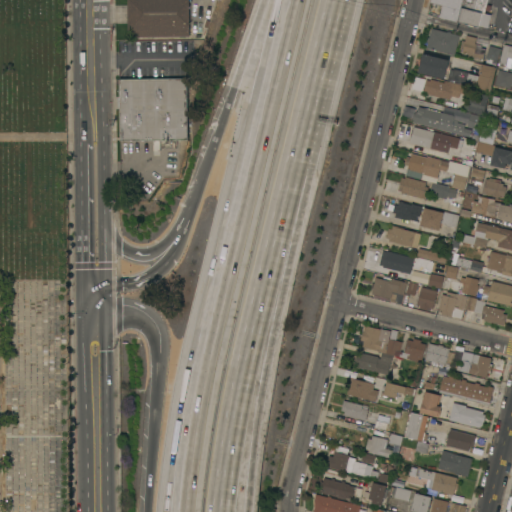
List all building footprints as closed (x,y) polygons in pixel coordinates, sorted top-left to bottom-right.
[(133,37),(133,30),(128,30),(127,0),(189,0),(189,36),(133,37)] [(487,0),(481,27),(457,21),(439,17),(442,5),(430,2),(430,0),(487,0)] [(447,32),(447,31),(451,32),(451,33),(459,35),(454,55),(426,47),(431,28),(447,32)] [(477,37),(475,43),(482,45),(481,47),(486,48),(483,59),(472,56),(473,55),(466,54),(467,51),(459,49),(462,40),(465,40),(466,35),(477,37)] [(498,66),(504,44),(511,45),(511,58),(510,58),(508,69),(498,66)] [(501,48),(496,64),(494,63),(495,61),(492,61),(493,59),(489,58),(489,59),(487,59),(487,58),(486,57),(489,45),(501,48)] [(418,72),(420,65),(418,64),(420,57),(421,58),(422,53),(449,60),(444,78),(418,72)] [(490,91),(447,80),(450,68),(453,69),(453,68),(476,73),(478,65),(481,66),(482,63),(496,67),(490,91)] [(495,84),(499,69),(511,72),(511,80),(510,88),(495,84)] [(423,79),(413,77),(411,86),(421,89),(423,79)] [(159,140),(159,151),(153,151),(153,140),(120,140),(119,79),(186,78),(187,139),(159,140)] [(427,93),(427,92),(423,91),(426,79),(430,80),(430,79),(444,82),(445,80),(461,85),(458,95),(451,93),(450,99),(427,93)] [(483,115),(467,110),(467,109),(464,108),(468,91),(472,92),(472,91),(489,95),(483,115)] [(506,97),(509,98),(509,97),(511,97),(511,112),(506,111),(506,110),(502,108),(506,97)] [(499,106),(496,118),(485,116),(488,104),(499,106)] [(448,131),(447,132),(441,131),(442,129),(401,118),(404,106),(417,109),(418,105),(454,115),(454,119),(458,120),(457,122),(465,124),(464,127),(472,129),(470,137),(448,131)] [(483,116),(480,130),(467,126),(471,113),(483,116)] [(460,138),(457,148),(449,146),(448,152),(409,142),(414,126),(460,138)] [(496,130),(492,144),(479,140),(482,126),(496,130)] [(491,155),(475,151),(478,141),(493,145),(491,155)] [(495,146),(511,150),(511,159),(511,164),(510,164),(510,165),(507,165),(508,163),(506,163),(505,168),(490,164),(495,146)] [(427,157),(427,156),(449,162),(449,160),(470,166),(464,190),(451,186),(455,173),(440,169),(436,183),(405,174),(408,165),(404,164),(406,156),(410,157),(411,153),(427,157)] [(486,170),(483,182),(482,189),(466,185),(467,179),(470,180),(473,167),(486,170)] [(486,179),(487,177),(485,176),(486,170),(491,171),(489,177),(501,180),(501,183),(503,183),(503,185),(507,186),(504,196),(500,195),(499,199),(486,196),(486,195),(484,194),(484,193),(482,193),(485,179),(486,179)] [(426,182),(425,186),(428,187),(425,199),(401,192),(401,191),(398,190),(401,177),(405,178),(405,176),(426,182)] [(449,186),(448,187),(457,189),(455,198),(446,195),(446,197),(430,193),(432,182),(449,186)] [(495,199),(494,201),(499,202),(497,210),(496,209),(494,216),(471,211),(473,203),(477,204),(479,195),(495,199)] [(395,213),(392,212),(394,203),(397,204),(398,201),(399,201),(400,200),(422,206),(420,216),(417,215),(416,220),(408,218),(407,220),(394,216),(395,213)] [(511,221),(497,218),(500,203),(509,205),(510,203),(511,203),(511,221)] [(443,212),(444,211),(459,215),(456,227),(450,225),(450,226),(446,225),(441,223),(439,230),(419,225),(420,221),(419,221),(421,216),(424,207),(443,212)] [(511,249),(497,246),(499,240),(485,237),(486,233),(475,230),(477,222),(511,229),(511,249)] [(389,240),(389,238),(386,237),(388,228),(391,229),(393,225),(404,228),(404,229),(421,233),(417,248),(389,240)] [(447,254),(445,263),(417,256),(419,248),(447,254)] [(410,274),(382,267),(383,265),(379,264),(383,251),(386,252),(387,250),(414,257),(410,274)] [(506,255),(507,254),(511,255),(511,273),(511,276),(501,274),(502,271),(486,267),(491,250),(506,255)] [(472,260),(471,262),(479,264),(479,262),(482,263),(482,264),(483,265),(481,272),(470,269),(470,268),(455,265),(457,256),(472,260)] [(458,267),(456,279),(445,276),(447,264),(458,267)] [(443,276),(440,288),(428,285),(430,273),(443,276)] [(448,288),(451,279),(460,281),(461,276),(465,278),(466,276),(479,279),(478,280),(483,281),(482,286),(480,285),(478,291),(477,290),(475,296),(448,288)] [(401,304),(390,301),(391,298),(371,293),(375,277),(390,281),(390,279),(391,280),(392,278),(407,282),(401,304)] [(415,295),(406,293),(408,286),(406,286),(408,280),(418,283),(415,295)] [(511,285),(511,305),(487,299),(488,294),(482,292),(484,285),(490,286),(492,280),(511,285)] [(437,290),(436,294),(437,295),(433,308),(430,307),(429,311),(419,308),(420,305),(417,304),(421,286),(437,290)] [(441,313),(442,310),(438,309),(442,294),(446,295),(447,291),(459,294),(460,293),(468,295),(464,309),(461,318),(441,313)] [(504,310),(503,313),(507,314),(504,325),(484,320),(484,319),(481,318),(482,313),(465,309),(469,296),(478,298),(478,299),(486,301),(485,305),(504,310)] [(358,363),(354,362),(356,354),(360,355),(361,351),(379,356),(378,357),(380,357),(381,352),(379,351),(380,349),(377,348),(376,350),(362,346),(364,340),(361,340),(364,326),(367,326),(390,331),(389,338),(403,341),(400,352),(403,353),(407,339),(413,340),(413,338),(421,340),(420,342),(426,344),(421,363),(414,361),(414,360),(393,355),(392,362),(391,362),(388,374),(357,367),(358,363)] [(438,345),(438,344),(443,345),(443,346),(450,348),(449,351),(454,352),(451,364),(446,363),(446,364),(425,359),(429,343),(438,345)] [(491,358),(490,363),(493,364),(490,373),(488,372),(487,377),(460,370),(463,360),(461,359),(463,351),(491,358)] [(440,392),(443,376),(453,379),(452,385),(455,386),(457,380),(462,381),(462,380),(465,380),(464,382),(466,382),(465,389),(468,390),(470,383),(479,386),(478,392),(481,393),(482,391),(480,391),(481,386),(488,388),(489,386),(491,387),(491,389),(492,389),(489,404),(440,392)] [(375,383),(373,389),(378,390),(376,401),(347,394),(351,377),(375,383)] [(405,386),(406,385),(414,388),(414,389),(416,389),(414,395),(412,395),(406,394),(405,395),(403,395),(404,393),(397,392),(396,398),(383,394),(384,390),(382,390),(384,385),(385,386),(386,381),(405,386)] [(425,391),(441,395),(438,405),(441,406),(440,409),(441,410),(439,417),(420,412),(425,391)] [(391,416),(388,431),(375,427),(376,420),(371,420),(371,421),(344,415),(345,411),(341,410),(344,400),(363,404),(362,406),(367,408),(367,409),(368,409),(368,412),(374,413),(378,413),(391,416)] [(445,419),(449,402),(466,406),(466,407),(482,411),(481,415),(484,416),(482,424),(479,423),(478,427),(445,419)] [(406,432),(405,432),(405,430),(406,430),(407,428),(406,428),(406,426),(407,427),(408,424),(407,423),(407,421),(409,421),(410,416),(409,416),(409,413),(411,413),(411,412),(428,416),(428,417),(429,417),(429,419),(427,419),(427,423),(428,423),(427,427),(425,427),(424,431),(426,432),(425,433),(431,435),(429,442),(427,441),(426,443),(429,443),(426,453),(415,451),(418,439),(413,438),(412,440),(408,438),(409,437),(405,436),(406,432)] [(476,435),(473,446),(470,445),(468,450),(446,445),(447,438),(448,433),(449,433),(450,429),(476,435)] [(387,439),(385,448),(392,450),(394,444),(389,442),(391,433),(403,436),(397,460),(390,458),(391,457),(368,452),(369,449),(365,448),(368,438),(371,439),(372,435),(387,439)] [(326,466),(329,455),(333,456),(334,451),(335,451),(337,445),(349,448),(347,454),(350,455),(349,456),(356,458),(355,461),(367,463),(364,476),(326,466)] [(468,476),(455,473),(455,472),(438,468),(443,450),(456,453),(456,454),(472,458),(468,476)] [(410,466),(416,468),(414,476),(408,474),(410,466)] [(457,477),(456,482),(459,483),(457,490),(454,489),(453,494),(432,489),(432,488),(428,487),(430,479),(417,476),(420,467),(457,477)] [(341,497),(341,498),(337,497),(337,496),(320,492),(322,486),(319,486),(321,481),(323,481),(324,477),(331,479),(332,478),(335,478),(334,480),(341,482),(341,480),(345,481),(344,482),(350,484),(349,485),(355,486),(352,499),(346,497),(346,498),(341,497)] [(386,488),(388,489),(386,498),(383,497),(381,505),(371,502),(372,499),(368,498),(372,482),(386,485),(386,488)] [(411,490),(408,501),(394,497),(395,493),(390,492),(391,486),(396,488),(397,486),(411,490)] [(431,496),(430,500),(432,500),(431,504),(429,504),(427,511),(418,511),(410,510),(415,492),(431,496)] [(316,494),(360,505),(358,511),(314,511),(314,500),(316,494)] [(448,501),(445,511),(429,511),(433,497),(448,501)] [(448,511),(451,502),(466,505),(464,511),(448,511)]
